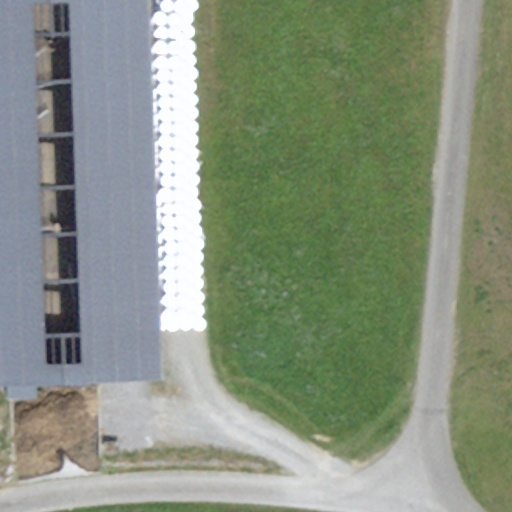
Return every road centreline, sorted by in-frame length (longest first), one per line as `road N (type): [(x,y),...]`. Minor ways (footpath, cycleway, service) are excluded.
road 1 (unclassified): [(469,0),(424,494)]
road 2 (unclassified): [(0,496),(191,486),(424,494)]
